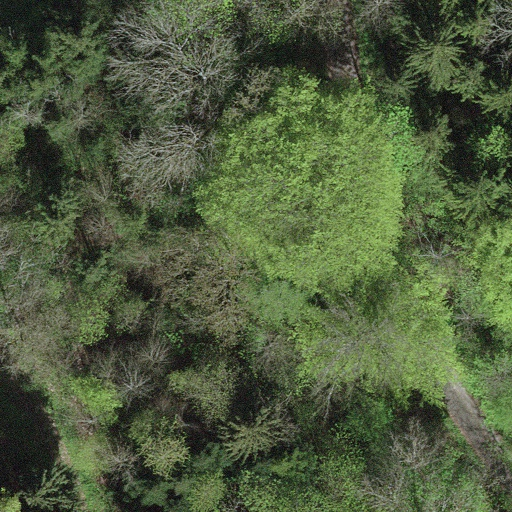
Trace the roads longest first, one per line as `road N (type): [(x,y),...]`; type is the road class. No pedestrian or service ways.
road 1 (track): [(333,0),(346,47),(347,137),(388,291),(432,377),(511,487)]
road 2 (track): [(0,356),(49,424),(81,511)]
